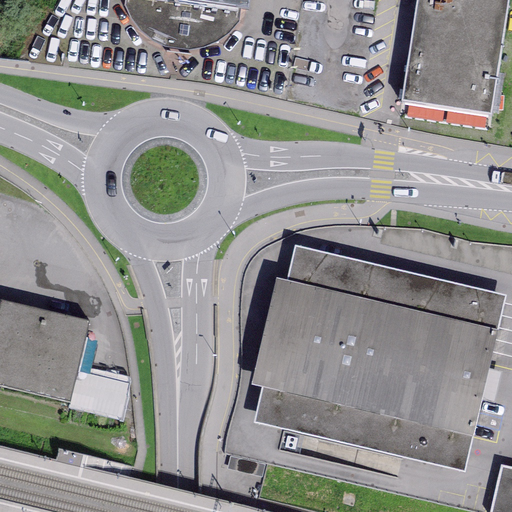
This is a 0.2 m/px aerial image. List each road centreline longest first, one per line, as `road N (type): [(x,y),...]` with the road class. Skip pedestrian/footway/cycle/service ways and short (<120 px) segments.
road 1 (primary): [(511,191),(354,173),(225,183)]
road 2 (secondary): [(174,468),(193,390),(197,231)]
road 3 (secondary): [(133,233),(156,314),(174,468)]
road 4 (primary): [(225,183),(202,132),(167,119),(130,128),(106,158)]
